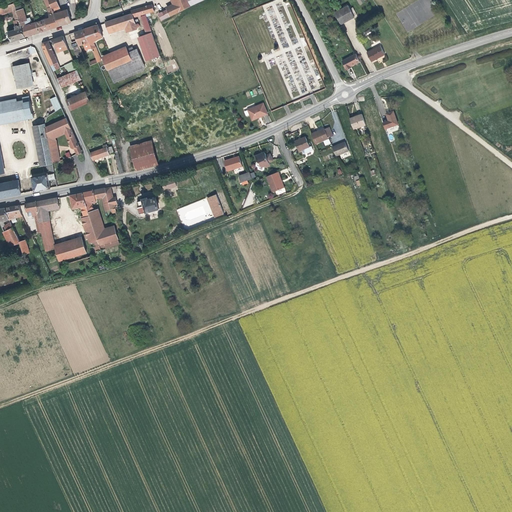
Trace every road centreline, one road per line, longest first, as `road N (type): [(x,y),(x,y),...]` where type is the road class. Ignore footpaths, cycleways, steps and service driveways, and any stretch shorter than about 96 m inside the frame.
road 1 (track): [(511,214),(0,404)]
road 2 (track): [(0,307),(200,231)]
road 3 (tertiary): [(97,183),(275,129)]
road 4 (tertiary): [(345,94),(511,32)]
road 5 (residential): [(200,231),(301,189),(275,129)]
road 6 (track): [(390,72),(511,162)]
road 7 (residential): [(38,39),(88,159)]
